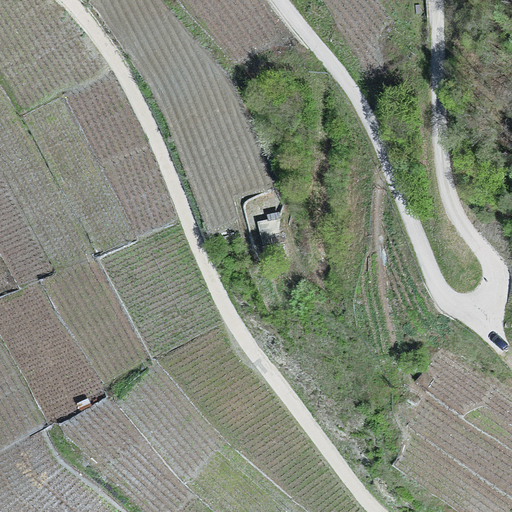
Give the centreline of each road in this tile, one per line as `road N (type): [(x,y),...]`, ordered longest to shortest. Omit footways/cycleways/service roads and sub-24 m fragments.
road 1 (track): [(430,0),(445,194),(493,280),(489,300),(457,308),(438,294),(349,92),(279,0)]
road 2 (track): [(62,0),(98,38),(152,135),(225,315),(380,511)]
